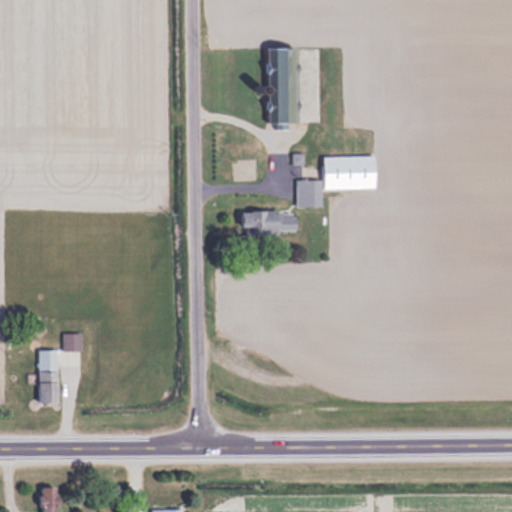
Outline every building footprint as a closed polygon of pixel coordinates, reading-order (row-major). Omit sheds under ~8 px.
[(298,122),(297,48),(266,48),(268,123),(298,122)] [(212,162),(229,162),(229,126),(212,126),(212,162)] [(323,156),(323,180),(296,180),(297,206),(321,206),(321,190),(375,189),(374,156),(323,156)] [(241,211),(241,235),(278,235),(277,229),(295,229),(295,210),(241,211)] [(56,404),(55,350),(36,350),(37,404),(56,404)] [(54,511),(55,486),(40,486),(40,511),(54,511)]
